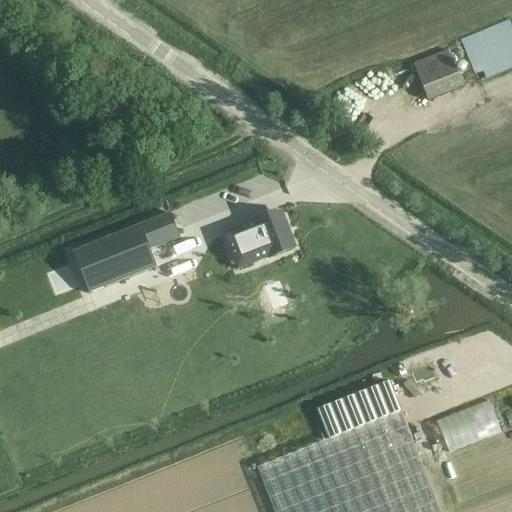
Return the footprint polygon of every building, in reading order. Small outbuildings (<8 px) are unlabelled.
[(475,80),(511,68),(511,20),(461,36),(475,80)] [(448,50),(412,64),(428,101),(463,87),(448,50)] [(180,239),(170,214),(72,253),(89,294),(156,267),(149,251),(180,239)] [(255,224),(225,236),(232,253),(237,267),(238,269),(240,268),(254,262),(268,257),(268,258),(294,248),(281,214),(255,223),(255,224)] [(327,441),(256,469),(262,483),(273,511),(439,511),(431,488),(422,466),(419,459),(401,412),(389,384),(318,412),(329,440),(327,441)] [(448,442),(511,419),(511,398),(511,395),(440,420),(448,442)]
